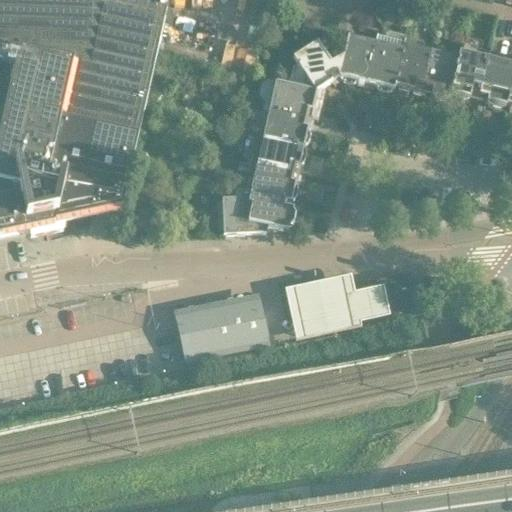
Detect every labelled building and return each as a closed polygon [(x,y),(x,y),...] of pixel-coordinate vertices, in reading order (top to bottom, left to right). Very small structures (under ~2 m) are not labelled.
[(125,207),(155,59),(166,11),(165,11),(167,0),(165,0),(0,0),(0,240),(62,227),(68,196),(125,207)] [(376,41),(375,47),(366,87),(376,90),(376,91),(377,93),(378,94),(380,94),(382,95),(384,95),(385,96),(389,95),(391,95),(393,94),(394,90),(406,40),(387,36),(385,43),(376,41)] [(419,43),(406,40),(394,90),(396,90),(397,95),(407,97),(410,93),(420,96),(430,55),(417,52),(419,43)] [(347,41),(343,57),(338,81),(339,81),(339,83),(341,84),(342,85),(344,86),(345,87),(347,87),(351,87),(353,87),(354,87),(355,85),(366,87),(375,47),(347,41)] [(338,81),(343,57),(329,66),(315,45),(291,61),(295,67),(289,89),(314,96),(315,97),(338,81)] [(444,58),(430,55),(420,96),(432,98),(434,103),(443,105),(446,101),(448,101),(458,57),(459,53),(446,50),(444,58)] [(462,58),(458,57),(448,101),(449,102),(450,98),(451,98),(451,100),(452,101),(454,102),(456,103),(457,104),(459,104),(461,104),(463,104),(465,104),(466,103),(467,102),(477,104),(487,56),(463,51),(462,58)] [(504,111),(511,76),(511,61),(487,56),(477,104),(488,106),(487,108),(488,109),(490,110),(492,111),(493,112),(495,112),(499,112),(501,112),(502,111),(504,111)] [(314,96),(289,89),(273,85),(273,88),(267,87),(261,89),(260,95),(264,99),(266,99),(263,114),(267,114),(309,124),(311,113),(313,113),(316,109),(318,103),(315,97),(314,96)] [(306,134),(307,132),(309,124),(267,114),(261,142),(303,151),(303,149),(305,149),(308,145),(310,139),(308,134),(306,134)] [(305,156),(305,155),(304,153),(302,152),(303,151),(261,142),(253,140),(247,168),(250,168),(297,178),(299,168),(301,168),(302,167),(303,165),(304,163),(304,162),(305,160),(305,158),(305,156)] [(294,188),(295,186),(297,178),(250,168),(248,176),(239,175),(235,194),(239,195),(291,205),(291,204),(292,204),(294,203),(295,201),(296,199),(296,198),(297,196),(297,194),(297,192),(296,190),(296,189),(294,188)] [(153,189),(134,184),(130,205),(148,209),(153,189)] [(294,219),(292,215),(292,212),(289,211),(291,205),(239,195),(235,194),(234,202),(221,202),(223,238),(265,236),(267,230),(288,234),(289,230),(293,227),(294,219)] [(421,317),(412,276),(379,283),(388,324),(421,317)] [(351,278),(283,293),(295,345),(362,330),(360,325),(390,318),(384,288),(354,294),(351,278)] [(258,313),(178,328),(184,354),(264,337),(258,313)]
